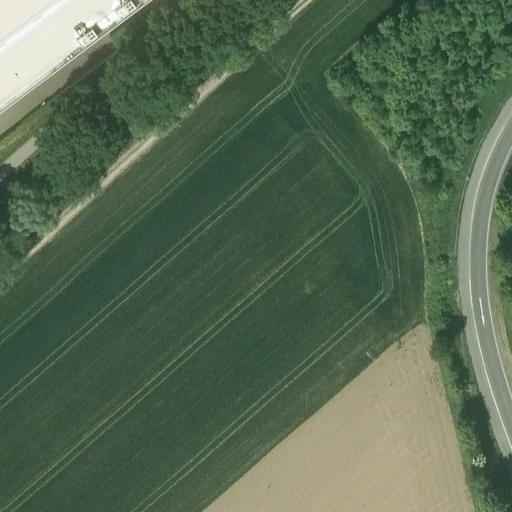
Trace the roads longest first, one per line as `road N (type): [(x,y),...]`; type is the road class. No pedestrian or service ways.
road 1 (track): [(306,0),(0,272)]
road 2 (motorway): [(511,126),(483,196),(477,266),(487,344),(511,429)]
